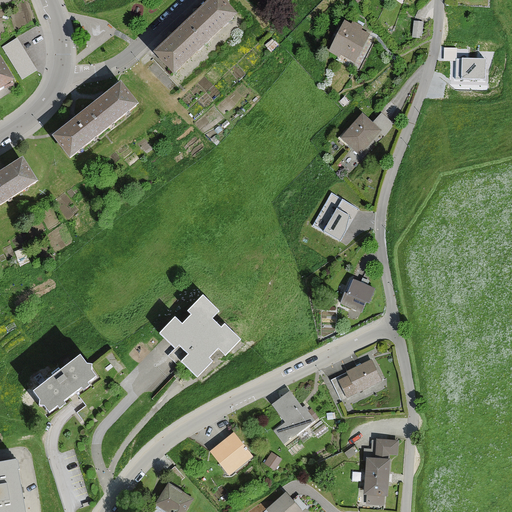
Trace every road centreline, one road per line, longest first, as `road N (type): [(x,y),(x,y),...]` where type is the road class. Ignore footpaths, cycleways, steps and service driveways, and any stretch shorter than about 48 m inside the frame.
road 1 (residential): [(396,323),(188,425),(150,455),(106,511)]
road 2 (residential): [(396,323),(382,248),(384,208),(437,38),(439,0)]
road 3 (residential): [(405,511),(410,398),(396,323)]
road 4 (residential): [(61,73),(118,62),(193,0)]
